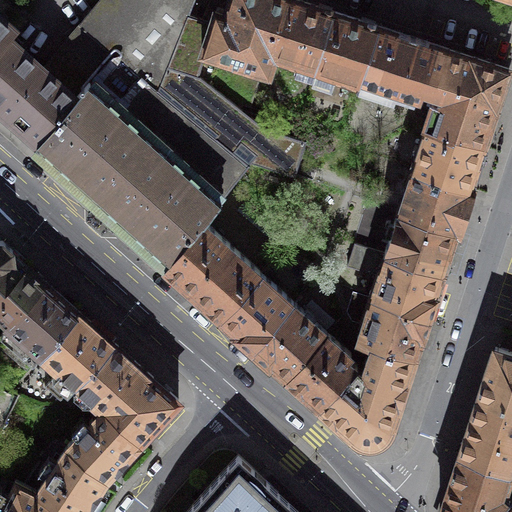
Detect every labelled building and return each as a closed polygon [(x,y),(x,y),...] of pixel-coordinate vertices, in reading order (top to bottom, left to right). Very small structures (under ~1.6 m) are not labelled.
[(188,13),(192,0),(101,0),(44,67),(76,95),(114,51),(158,88),(167,65),(188,13)] [(271,61),(291,0),(230,0),(226,14),(216,11),(212,21),(211,21),(202,50),(263,71),(267,72),(271,60),(271,61)] [(328,9),(301,0),(291,0),(271,61),(273,61),(275,55),(315,68),(312,78),(313,78),(335,11),(328,9)] [(372,23),(335,11),(313,78),(314,78),(317,69),(357,82),(356,86),(357,87),(378,25),(372,23)] [(188,13),(167,65),(201,75),(239,107),(241,108),(242,104),(250,106),(263,71),(202,50),(211,21),(201,17),(188,13)] [(0,14),(0,41),(14,26),(0,14)] [(435,93),(449,48),(413,36),(378,25),(357,87),(359,87),(362,78),(397,90),(418,97),(420,96),(422,89),(435,93)] [(15,27),(14,26),(0,41),(0,104),(12,116),(38,139),(76,95),(44,67),(8,35),(15,27)] [(424,125),(484,144),(496,106),(509,67),(449,48),(435,93),(437,92),(440,82),(444,84),(439,101),(434,99),(432,100),(424,125)] [(114,51),(76,95),(38,139),(39,140),(36,144),(37,145),(39,143),(51,154),(50,155),(51,156),(52,155),(57,159),(56,160),(57,161),(58,160),(70,171),(69,173),(70,174),(70,173),(85,187),(86,188),(89,185),(105,199),(121,213),(118,217),(119,217),(134,230),(134,231),(135,232),(136,230),(149,242),(148,243),(149,243),(150,242),(155,247),(154,248),(155,248),(155,247),(168,258),(166,260),(167,261),(167,260),(168,261),(164,265),(165,266),(203,219),(204,219),(249,164),(158,88),(114,51)] [(201,75),(167,65),(158,88),(249,164),(251,160),(294,174),(297,166),(308,130),(241,108),(239,107),(201,75)] [(412,167),(470,186),(472,178),(484,144),(424,125),(423,126),(425,126),(412,167)] [(412,167),(398,208),(399,208),(398,210),(456,228),(463,207),(470,186),(412,167)] [(449,250),(456,228),(398,210),(399,208),(398,208),(384,252),(442,271),(449,250)] [(203,219),(165,266),(179,278),(192,290),(206,303),(220,315),(261,270),(204,219),(203,219)] [(298,240),(292,235),(261,270),(266,275),(282,258),(298,240)] [(6,321),(45,279),(43,278),(36,272),(2,240),(0,240),(0,312),(7,319),(5,320),(6,321)] [(347,265),(377,275),(370,294),(428,313),(429,312),(428,312),(429,312),(428,312),(435,292),(441,272),(442,271),(384,252),(354,242),(347,265)] [(254,345),(294,300),(266,275),(261,270),(220,315),(234,327),(247,339),(254,345)] [(41,353),(79,310),(62,295),(46,280),(45,279),(6,321),(8,322),(5,326),(0,339),(0,344),(26,368),(41,352),(41,353)] [(428,313),(370,294),(356,338),(370,343),(371,341),(415,355),(418,345),(428,313)] [(294,300),(254,345),(260,351),(274,363),(287,375),(328,330),(294,300)] [(76,384),(114,341),(97,326),(79,310),(41,353),(59,368),(45,384),(60,398),(75,382),(76,384)] [(328,330),(287,375),(300,387),(312,398),(321,405),(358,364),(350,357),(352,354),(352,352),(328,330)] [(140,440),(179,398),(146,370),(114,341),(76,384),(102,406),(103,406),(140,440)] [(391,428),(415,355),(371,341),(370,343),(362,368),(358,364),(321,405),(329,413),(356,437),(360,440),(361,441),(362,441),(364,442),(365,442),(367,442),(370,442),(375,441),(379,440),(382,438),(385,436),(387,433),(389,431),(391,428)] [(511,404),(511,350),(496,346),(480,394),(511,404)] [(0,430),(19,394),(0,384),(0,430)] [(461,452),(509,467),(511,458),(511,404),(480,394),(471,423),(461,452)] [(124,457),(140,440),(103,406),(102,407),(67,444),(108,475),(124,457)] [(82,511),(94,495),(107,476),(67,444),(37,489),(36,491),(76,511),(82,511)] [(493,511),(509,495),(502,489),(509,467),(461,452),(459,460),(450,485),(441,511),(493,511)] [(301,511),(272,484),(257,471),(243,458),(238,453),(201,494),(188,509),(186,511),(301,511)] [(76,511),(36,491),(37,489),(16,478),(0,508),(0,511),(76,511)] [(511,511),(511,498),(509,495),(493,511),(511,511)]
